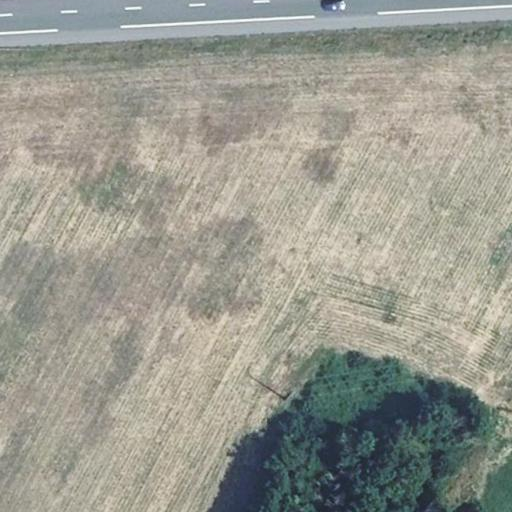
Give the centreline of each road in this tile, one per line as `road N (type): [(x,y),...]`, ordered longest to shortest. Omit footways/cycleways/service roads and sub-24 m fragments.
road 1 (motorway): [(0,19),(377,0)]
road 2 (track): [(505,404),(444,511)]
